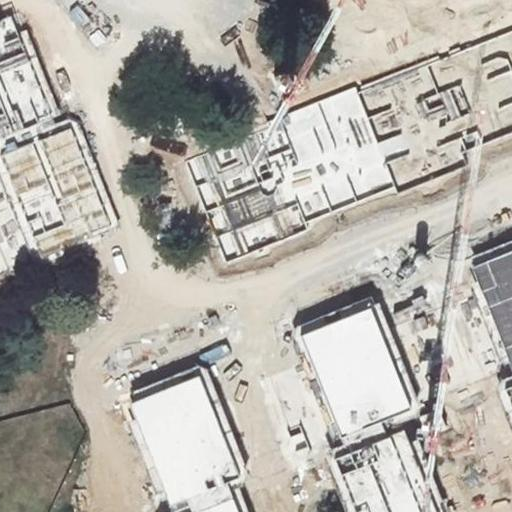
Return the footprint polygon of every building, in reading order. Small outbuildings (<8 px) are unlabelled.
[(18,6),(0,13),(0,138),(61,115),(18,6)] [(511,138),(511,21),(186,158),(227,257),(511,138)] [(114,227),(71,128),(0,158),(0,166),(40,259),(114,227)] [(511,239),(463,259),(507,371),(511,369),(511,381),(499,386),(511,419),(511,239)] [(421,410),(374,297),(298,329),(343,435),(361,428),(366,441),(328,457),(351,511),(438,511),(404,429),(388,436),(384,425),(421,410)] [(245,478),(201,367),(120,399),(164,508),(185,500),(189,511),(241,511),(230,484),(245,478)]
